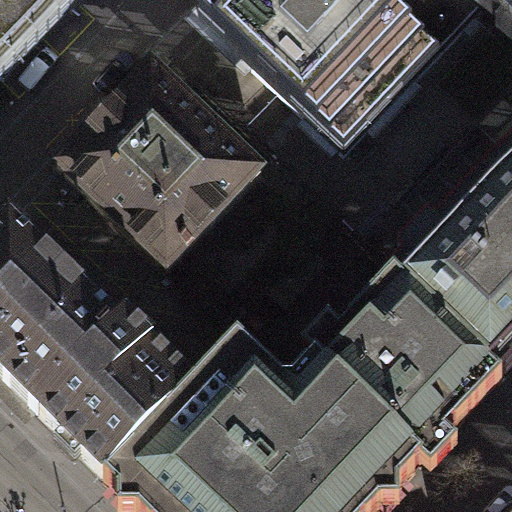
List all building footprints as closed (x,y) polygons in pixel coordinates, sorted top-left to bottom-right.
[(0,0),(0,86),(83,0),(0,0)] [(345,160),(487,9),(478,0),(220,0),(199,23),(345,160)] [(511,0),(478,0),(487,9),(511,32),(511,0)] [(262,179),(151,73),(57,173),(168,278),(262,179)] [(511,150),(437,229),(433,226),(426,226),(398,256),(398,262),(402,266),(392,277),(394,279),(503,384),(511,373),(511,150)] [(0,233),(0,381),(60,441),(103,485),(195,389),(129,322),(131,320),(116,306),(106,317),(9,224),(0,233)] [(313,366),(315,364),(423,467),(421,469),(431,480),(458,451),(447,442),(467,422),(503,384),(394,279),(339,338),(328,328),(301,356),(313,366)] [(238,345),(195,389),(103,485),(118,500),(118,511),(380,511),(381,511),(387,511),(400,511),(400,492),(421,469),(423,467),(315,364),(313,366),(292,388),(283,388),(238,345)]
